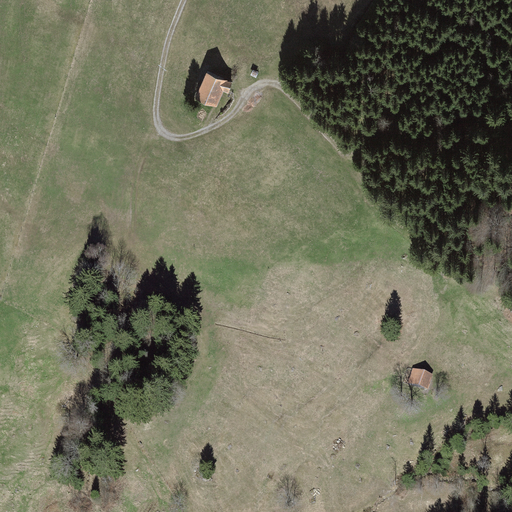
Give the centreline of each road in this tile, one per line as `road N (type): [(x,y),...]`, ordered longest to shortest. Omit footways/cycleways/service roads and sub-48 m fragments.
road 1 (track): [(183,0),(165,49),(156,113),(172,137),(217,125),(266,83),(284,88),(349,153),(383,133),(426,134),(468,117),(511,112)]
road 2 (track): [(360,152),(425,251),(435,285),(423,364)]
